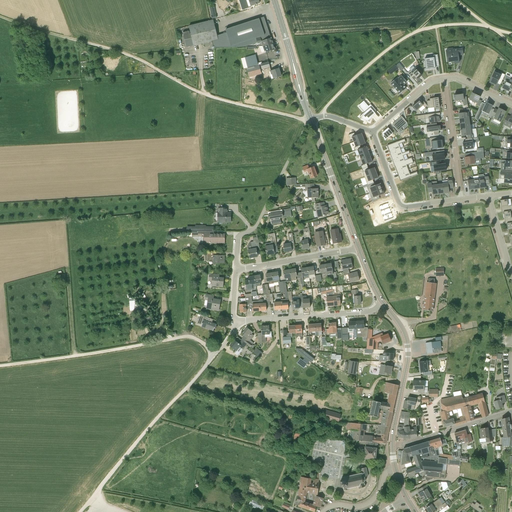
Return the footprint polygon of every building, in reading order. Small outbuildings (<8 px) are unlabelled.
[(239,0),(240,1),(242,1),(244,8),(249,7),(249,6),(251,6),(259,3),(258,0),(239,0)] [(226,33),(217,36),(213,20),(189,26),(191,34),(190,34),(189,32),(183,33),(184,40),(192,39),(194,46),(212,42),(214,48),(244,47),(257,43),(256,37),(260,36),(261,42),(271,39),(271,38),(268,39),(267,34),(269,34),(265,21),(263,22),(262,19),(259,19),(225,30),(226,33)] [(261,42),(260,36),(256,37),(257,43),(258,44),(262,43),(263,46),(273,43),(271,39),(261,42)] [(275,50),(273,43),(263,46),(264,51),(265,52),(265,53),(266,53),(275,50)] [(447,51),(446,51),(447,62),(452,62),(452,64),(454,63),(459,63),(458,55),(463,55),(462,50),(459,50),(459,49),(453,50),(453,49),(447,49),(447,51)] [(255,54),(244,57),(246,63),(247,68),(258,65),(257,63),(257,60),(255,54)] [(434,58),(424,59),(426,70),(435,68),(435,67),(439,66),(437,55),(433,55),(434,58)] [(261,71),(259,65),(247,69),(248,75),(261,71)] [(275,79),(281,76),(279,69),(270,72),(272,75),(273,74),(275,79)] [(410,71),(408,73),(412,78),(414,76),(417,80),(422,76),(415,69),(411,72),(410,71)] [(494,72),(489,82),(495,85),(496,86),(497,84),(497,83),(500,84),(505,75),(502,73),(501,76),(494,72)] [(397,78),(390,84),(395,89),(393,90),(397,93),(398,92),(400,94),(406,89),(403,85),(407,82),(401,76),(398,79),(397,78)] [(510,89),(511,90),(511,81),(509,80),(508,83),(505,81),(501,89),(509,92),(510,89)] [(389,102),(377,87),(372,91),(377,97),(374,100),(377,104),(375,105),(380,111),(385,106),(389,102)] [(468,99),(477,103),(476,105),(479,106),(481,101),(479,100),(480,97),(472,93),(468,99)] [(463,105),(467,105),(466,97),(463,97),(463,94),(454,96),(454,101),(463,100),(463,105)] [(430,101),(427,101),(428,108),(434,108),(434,109),(440,108),(438,98),(429,99),(430,101)] [(415,105),(412,107),(418,114),(420,112),(418,109),(423,105),(425,108),(427,106),(423,101),(421,103),(419,101),(415,105)] [(482,102),(474,118),(478,121),(478,122),(478,121),(482,112),(488,114),(489,115),(493,106),(488,104),(486,102),(485,104),(482,103),(482,102)] [(363,114),(359,118),(368,121),(370,122),(370,121),(370,120),(370,119),(371,118),(376,114),(374,112),(376,111),(370,105),(368,107),(366,106),(365,105),(361,108),(365,112),(364,113),(364,114),(364,113),(363,114)] [(494,109),(490,119),(493,120),(494,119),(500,123),(506,112),(502,110),(499,108),(498,109),(497,110),(494,109)] [(464,113),(459,114),(459,119),(469,118),(468,112),(470,112),(470,109),(463,109),(464,113)] [(435,114),(424,115),(425,119),(429,119),(429,124),(437,123),(440,123),(439,116),(435,117),(435,114)] [(507,115),(503,124),(510,128),(511,125),(511,114),(511,115),(510,117),(507,115)] [(401,117),(392,125),(399,133),(403,131),(401,128),(407,123),(401,117)] [(437,126),(437,123),(429,124),(427,125),(427,128),(426,128),(427,133),(434,132),(434,135),(439,134),(439,131),(441,131),(440,126),(437,126)] [(388,128),(382,133),(385,141),(393,134),(394,135),(397,133),(393,129),(390,131),(388,128)] [(472,129),(470,129),(470,130),(461,131),(462,136),(467,136),(468,139),(474,138),(472,129)] [(354,133),(348,135),(349,138),(352,137),(354,142),(363,139),(361,133),(355,136),(354,133)] [(443,148),(442,143),(442,140),(440,140),(440,137),(429,138),(430,147),(432,147),(432,149),(443,148)] [(474,138),(468,139),(465,139),(465,143),(462,143),(463,150),(474,149),(473,143),(478,142),(478,138),(474,138)] [(363,139),(354,142),(356,147),(354,148),(355,151),(357,150),(361,149),(360,146),(365,144),(363,139)] [(405,139),(387,146),(388,150),(389,149),(390,152),(390,153),(400,149),(399,144),(406,142),(405,139)] [(361,149),(357,150),(359,155),(368,152),(366,147),(361,149)] [(400,149),(390,153),(391,156),(392,160),(393,160),(403,156),(410,153),(409,151),(402,153),(400,149)] [(440,151),(424,153),(424,157),(432,157),(433,161),(445,160),(444,153),(443,154),(439,154),(438,152),(440,151)] [(484,158),(483,151),(480,152),(477,152),(467,153),(467,157),(464,157),(465,165),(475,163),(474,160),(484,158)] [(368,152),(359,155),(361,160),(370,157),(368,152)] [(403,156),(393,160),(394,163),(393,163),(395,167),(413,160),(412,158),(405,160),(403,156)] [(363,165),(361,166),(362,169),(368,167),(367,164),(372,162),(370,157),(361,160),(363,165)] [(413,160),(395,167),(396,171),(397,170),(398,174),(408,170),(407,165),(413,163),(413,160)] [(501,170),(511,171),(511,168),(511,167),(511,160),(505,160),(505,163),(501,163),(501,170)] [(445,164),(441,165),(440,161),(430,163),(430,166),(433,166),(434,172),(431,172),(446,170),(445,164)] [(303,167),(302,167),(304,172),(307,171),(309,175),(311,178),(317,176),(317,175),(318,175),(317,173),(316,173),(314,167),(309,169),(308,165),(307,165),(308,166),(303,167)] [(368,167),(362,169),(363,172),(362,172),(364,177),(376,173),(374,168),(369,170),(368,167)] [(408,170),(398,174),(399,177),(400,181),(418,174),(417,172),(410,174),(408,170)] [(500,171),(500,179),(504,179),(504,183),(509,184),(509,185),(511,184),(511,175),(511,172),(500,171)] [(376,173),(364,177),(366,182),(367,185),(374,183),(373,180),(378,178),(376,173)] [(483,174),(478,175),(478,176),(479,179),(480,189),(485,188),(485,185),(490,184),(489,175),(483,176),(483,174)] [(448,183),(442,184),(444,194),(449,193),(449,189),(453,188),(454,188),(452,179),(447,180),(448,183)] [(367,185),(366,186),(369,194),(383,189),(382,185),(381,186),(380,184),(375,186),(374,183),(367,185)] [(431,183),(427,184),(428,193),(432,192),(433,195),(438,194),(437,185),(432,186),(431,183)] [(304,184),(298,185),(298,188),(305,187),(306,187),(306,191),(308,191),(309,198),(311,198),(315,198),(318,198),(318,189),(314,189),(314,184),(306,184),(304,184)] [(419,193),(416,187),(401,193),(402,193),(405,201),(409,199),(409,197),(419,193)] [(383,189),(369,194),(372,202),(380,199),(379,196),(384,194),(383,192),(384,192),(383,189)] [(506,199),(499,200),(500,206),(501,206),(502,212),(501,212),(511,210),(511,204),(507,205),(506,199)] [(318,204),(314,204),(316,211),(319,211),(320,217),(322,216),(326,215),(326,214),(328,214),(327,207),(325,208),(325,206),(324,206),(323,203),(318,204)] [(388,209),(386,203),(377,207),(379,212),(388,209)] [(218,217),(218,222),(222,222),(222,223),(227,223),(227,222),(231,222),(231,215),(231,213),(227,213),(227,208),(218,208),(218,213),(218,217)] [(271,214),(268,215),(269,219),(270,219),(272,225),(281,223),(280,217),(290,216),(289,212),(291,212),(290,209),(288,209),(282,210),(270,212),(271,214)] [(390,214),(388,209),(379,212),(381,217),(390,214)] [(510,211),(503,212),(504,215),(504,218),(505,218),(505,220),(506,224),(505,224),(507,224),(511,223),(511,217),(510,211)] [(392,219),(390,214),(381,217),(383,222),(392,219)] [(305,240),(305,241),(301,242),(302,249),(309,248),(307,237),(310,237),(309,228),(303,229),(304,232),(303,232),(305,240)] [(333,240),(330,240),(331,245),(334,244),(333,244),(337,243),(342,242),(340,236),(339,236),(338,233),(338,229),(331,231),(333,240)] [(198,233),(198,237),(202,237),(202,234),(204,234),(204,243),(211,243),(224,243),(224,235),(214,234),(214,232),(214,231),(213,231),(209,231),(209,232),(198,232),(198,233)] [(323,232),(315,233),(317,247),(321,246),(325,245),(323,232)] [(277,244),(275,233),(268,235),(269,238),(272,238),(273,244),(277,244)] [(284,247),(283,248),(284,252),(292,251),(291,246),(294,246),(292,233),(288,234),(289,243),(285,244),(284,244),(284,247)] [(258,257),(256,250),(260,250),(257,235),(256,235),(256,237),(253,238),(253,242),(250,242),(252,249),(248,250),(249,254),(249,255),(250,258),(258,257)] [(275,254),(273,245),(265,247),(267,255),(274,254),(275,254)] [(207,253),(207,261),(213,261),(213,264),(224,264),(224,255),(220,255),(220,253),(207,253)] [(351,259),(341,261),(343,269),(352,268),(351,259)] [(333,273),(331,264),(325,265),(327,273),(327,275),(333,274),(334,279),(337,279),(336,272),(333,273)] [(292,281),(290,270),(284,271),(285,278),(286,278),(286,282),(292,281)] [(349,271),(343,272),(346,283),(359,280),(357,272),(350,274),(349,271)] [(280,282),(278,272),(272,273),(274,284),(274,286),(279,285),(279,289),(280,288),(280,293),(284,292),(282,282),(280,282)] [(223,287),(224,278),(217,278),(218,274),(209,274),(209,281),(213,282),(212,286),(223,287)] [(247,290),(256,288),(256,287),(254,276),(248,277),(249,280),(246,281),(245,281),(246,288),(247,290)] [(436,284),(434,284),(435,279),(429,278),(428,283),(427,283),(423,310),(432,311),(436,284)] [(312,289),(314,296),(318,296),(326,294),(326,298),(327,297),(327,306),(334,306),(333,287),(332,287),(312,289)] [(352,296),(353,296),(354,304),(361,304),(360,296),(358,296),(357,290),(352,290),(352,296)] [(281,309),(288,309),(288,302),(292,302),(292,300),(291,292),(288,292),(288,295),(288,299),(284,299),(281,300),(281,302),(281,309)] [(207,306),(206,308),(219,311),(221,300),(214,299),(214,296),(206,294),(205,300),(204,305),(207,306)] [(270,305),(270,302),(270,298),(269,294),(266,295),(267,302),(265,302),(265,303),(263,304),(263,302),(263,300),(259,300),(259,301),(260,311),(266,310),(266,306),(270,305)] [(292,300),(292,302),(292,308),(300,308),(303,308),(302,296),(302,294),(300,295),(298,295),(298,300),(292,300)] [(303,308),(310,307),(309,299),(306,299),(306,295),(302,296),(303,308)] [(252,301),(252,296),(249,297),(249,303),(252,303),(253,311),(260,311),(259,301),(252,301)] [(249,303),(249,297),(245,297),(246,301),(239,301),(240,312),(246,312),(246,309),(249,309),(249,303)] [(200,316),(197,323),(202,325),(201,327),(213,331),(214,328),(215,329),(217,324),(205,320),(206,317),(200,315),(200,316)] [(357,332),(356,321),(349,322),(349,330),(353,330),(353,338),(357,338),(357,332)] [(368,328),(364,328),(364,321),(356,321),(357,332),(361,331),(361,337),(364,337),(363,341),(366,341),(368,328)] [(332,323),(332,322),(329,323),(328,323),(328,329),(327,329),(327,334),(337,333),(337,339),(342,339),(341,328),(337,328),(336,323),(332,323)] [(262,342),(262,341),(265,341),(265,335),(269,335),(269,326),(261,326),(261,333),(258,333),(259,342),(262,342)] [(287,337),(283,337),(283,344),(291,343),(291,338),(293,338),(292,333),(296,333),(295,326),(289,326),(289,333),(287,333),(287,330),(283,330),(283,334),(285,334),(285,335),(283,335),(286,335),(287,337)] [(241,340),(247,344),(251,347),(252,345),(249,342),(253,335),(251,334),(252,332),(247,328),(242,334),(245,336),(243,338),(242,340),(241,340)] [(367,339),(366,349),(372,350),(377,350),(378,342),(382,341),(383,345),(391,341),(388,334),(384,336),(383,336),(382,334),(375,337),(375,338),(376,339),(367,339)] [(425,343),(427,354),(433,353),(442,352),(441,347),(440,341),(441,341),(441,337),(435,338),(435,342),(425,343)] [(242,349),(247,344),(241,340),(238,343),(234,340),(230,346),(236,351),(239,347),(242,349)] [(260,356),(263,352),(257,347),(254,351),(260,356)] [(315,359),(301,349),(296,348),(296,351),(311,363),(315,359)] [(350,361),(348,373),(355,375),(357,363),(350,361)] [(427,361),(419,361),(420,372),(424,372),(424,375),(432,374),(432,371),(428,371),(427,361)] [(383,373),(391,374),(392,367),(389,366),(389,365),(385,364),(384,365),(380,365),(380,368),(379,374),(383,375),(383,373)] [(424,386),(424,381),(413,381),(413,389),(418,389),(418,393),(428,392),(428,386),(424,386)] [(384,409),(383,410),(392,412),(394,403),(395,400),(397,389),(398,385),(387,383),(384,392),(389,393),(388,396),(386,404),(384,404),(383,409),(384,409)] [(474,420),(474,419),(470,405),(478,403),(482,417),(487,416),(488,416),(488,415),(485,406),(482,393),(464,398),(466,406),(464,407),(466,416),(468,421),(474,420)] [(460,423),(468,421),(466,416),(464,407),(466,406),(464,398),(463,395),(441,400),(441,403),(443,411),(441,412),(444,427),(454,425),(456,425),(456,424),(455,425),(453,418),(449,419),(447,411),(461,407),(463,416),(459,417),(460,423)] [(494,402),(496,409),(503,407),(502,403),(506,402),(504,396),(496,398),(497,401),(494,402)] [(404,400),(403,408),(409,409),(411,409),(412,405),(415,406),(417,399),(408,397),(407,401),(404,400)] [(377,417),(380,408),(383,409),(384,404),(373,401),(369,415),(377,417)] [(390,423),(392,412),(383,410),(381,421),(382,421),(390,423)] [(327,413),(326,419),(341,422),(342,417),(327,413)] [(511,431),(510,429),(511,429),(511,425),(509,425),(508,418),(505,419),(505,418),(502,419),(502,420),(502,426),(504,437),(501,438),(502,446),(510,446),(510,437),(511,437),(511,431)] [(409,429),(408,422),(409,419),(404,419),(404,425),(398,424),(398,427),(397,427),(398,427),(397,434),(397,435),(399,437),(400,437),(404,438),(410,438),(410,431),(409,431),(409,429)] [(346,430),(351,430),(350,434),(350,436),(350,437),(354,438),(354,440),(366,442),(366,441),(372,442),(372,437),(373,437),(373,436),(364,435),(365,431),(366,431),(367,425),(346,423),(346,430)] [(389,426),(381,425),(378,425),(377,430),(381,430),(380,433),(387,435),(389,427),(389,426)] [(417,432),(416,427),(413,427),(413,429),(409,429),(409,431),(410,431),(410,438),(417,437),(416,432),(417,432)] [(493,441),(491,430),(488,430),(488,427),(480,429),(480,432),(481,439),(485,438),(486,442),(493,441)] [(456,439),(457,443),(458,442),(465,441),(465,443),(471,442),(471,441),(469,435),(467,436),(465,430),(454,433),(456,439)] [(433,456),(459,461),(459,457),(460,455),(459,455),(458,452),(454,453),(453,458),(451,457),(451,456),(439,454),(438,448),(442,446),(447,444),(446,440),(441,441),(440,438),(429,441),(430,445),(429,445),(430,450),(433,449),(433,456)] [(366,441),(366,442),(366,444),(365,444),(364,458),(375,459),(376,449),(377,443),(372,442),(366,441)] [(420,454),(419,454),(423,465),(423,467),(425,471),(425,472),(424,477),(433,478),(445,479),(446,470),(442,470),(442,464),(460,466),(460,461),(459,461),(433,456),(433,449),(430,450),(429,445),(430,445),(429,441),(419,444),(420,454)] [(415,445),(410,447),(413,456),(417,467),(423,465),(419,454),(420,454),(419,444),(415,445)] [(402,451),(402,459),(409,457),(413,456),(410,447),(403,449),(402,451)] [(411,462),(409,457),(402,459),(401,465),(411,462)] [(423,467),(423,465),(417,467),(406,470),(408,478),(415,476),(414,473),(424,471),(425,472),(425,471),(423,467)] [(362,473),(360,474),(342,478),(342,481),(340,481),(341,487),(343,487),(344,490),(344,491),(344,490),(348,490),(349,490),(348,489),(358,487),(359,489),(365,486),(364,482),(365,481),(366,481),(366,480),(365,480),(364,477),(365,477),(366,477),(363,476),(362,473)] [(312,483),(311,483),(312,479),(302,477),(301,483),(297,498),(295,506),(302,507),(302,508),(315,511),(316,506),(320,508),(320,507),(321,507),(323,498),(319,497),(317,497),(313,505),(303,503),(306,492),(314,494),(314,496),(317,496),(319,479),(313,479),(312,483)] [(422,501),(430,496),(426,489),(428,488),(426,485),(418,490),(420,493),(418,494),(422,501)] [(264,510),(266,505),(255,500),(255,501),(254,500),(251,499),(249,504),(264,510)] [(443,504),(439,499),(426,508),(428,511),(433,511),(437,509),(438,511),(447,505),(445,503),(443,504)]
